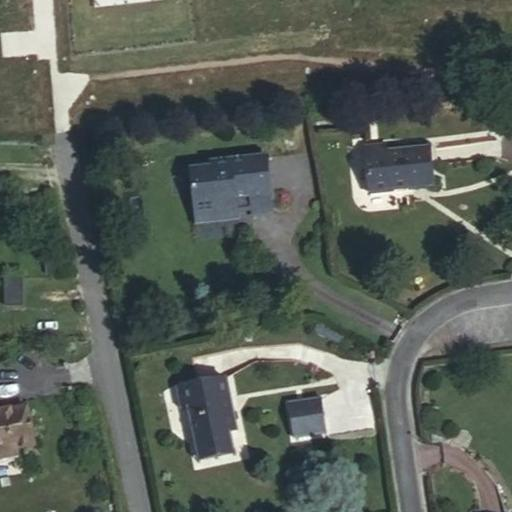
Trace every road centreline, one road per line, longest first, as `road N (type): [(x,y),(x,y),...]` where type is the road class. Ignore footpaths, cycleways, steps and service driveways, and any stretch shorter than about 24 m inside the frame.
road 1 (residential): [(139,511),(56,121),(46,0)]
road 2 (track): [(56,121),(511,67)]
road 3 (residential): [(420,511),(400,383),(422,332),(479,303),(511,297)]
